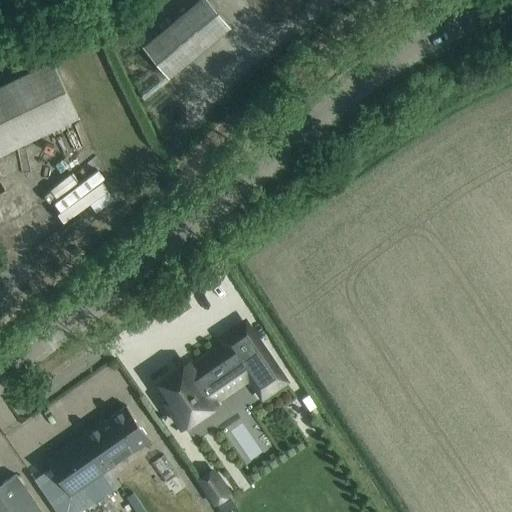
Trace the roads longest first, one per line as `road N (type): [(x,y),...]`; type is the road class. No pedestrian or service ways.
road 1 (unclassified): [(0,374),(357,86),(424,40),(509,0)]
road 2 (unclassified): [(330,0),(191,118)]
